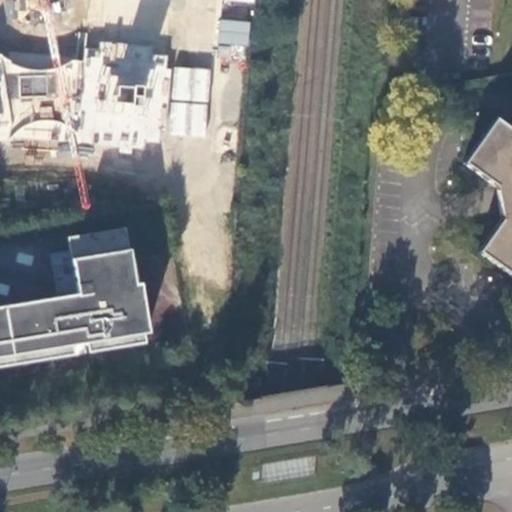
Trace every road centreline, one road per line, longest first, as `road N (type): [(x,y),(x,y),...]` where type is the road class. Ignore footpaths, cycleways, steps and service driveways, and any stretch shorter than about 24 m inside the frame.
road 1 (primary): [(511,394),(0,477)]
road 2 (primary): [(307,511),(511,477)]
